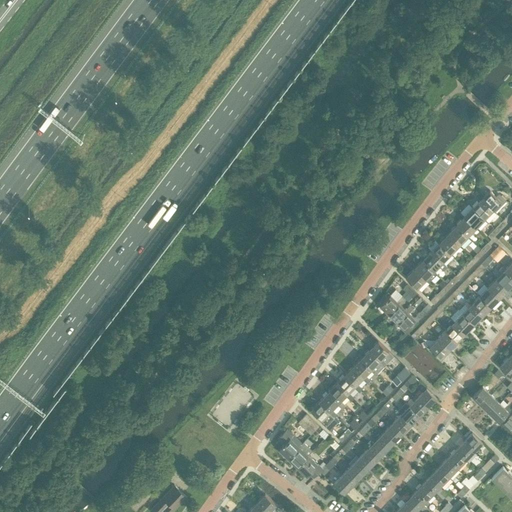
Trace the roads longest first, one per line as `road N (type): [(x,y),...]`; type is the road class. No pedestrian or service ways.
road 1 (motorway): [(0,417),(315,0)]
road 2 (residential): [(245,455),(480,137)]
road 3 (motorway): [(150,0),(0,201)]
road 4 (residential): [(511,326),(373,511)]
